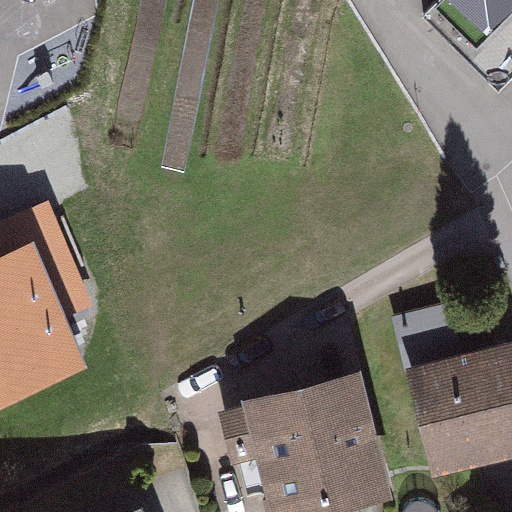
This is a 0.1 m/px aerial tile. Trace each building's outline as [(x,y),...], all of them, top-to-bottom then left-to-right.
[(511,0),(459,0),(486,26),(511,0)] [(0,400),(86,364),(27,226),(0,237),(0,400)] [(511,417),(497,348),(395,370),(416,472),(511,451),(511,417)] [(340,365),(202,399),(220,468),(245,462),(257,511),(320,511),(374,499),(340,365)] [(120,511),(117,502),(89,511),(120,511)]
